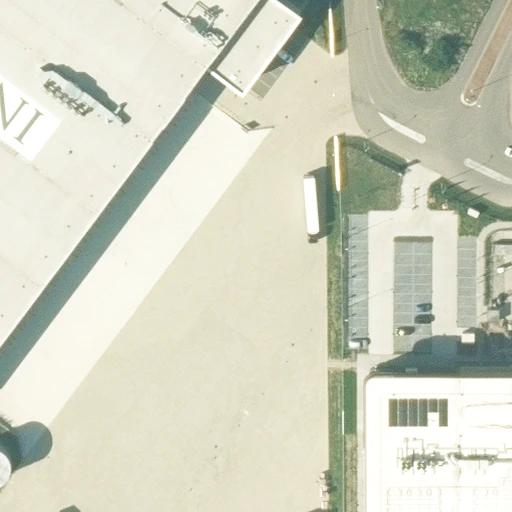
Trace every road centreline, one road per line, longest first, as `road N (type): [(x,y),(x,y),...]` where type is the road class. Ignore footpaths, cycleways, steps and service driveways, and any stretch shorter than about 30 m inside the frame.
road 1 (unclassified): [(356,0),(360,67),(382,119),(426,144)]
road 2 (unclassified): [(501,0),(426,144)]
road 3 (unclassified): [(456,159),(511,46)]
